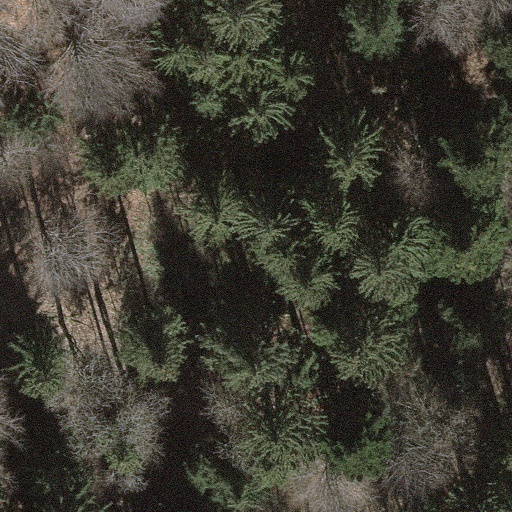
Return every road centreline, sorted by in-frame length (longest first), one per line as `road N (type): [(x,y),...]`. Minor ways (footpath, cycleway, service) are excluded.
road 1 (track): [(0,292),(11,292),(124,190),(208,129),(416,48),(457,0)]
road 2 (track): [(511,322),(447,511)]
